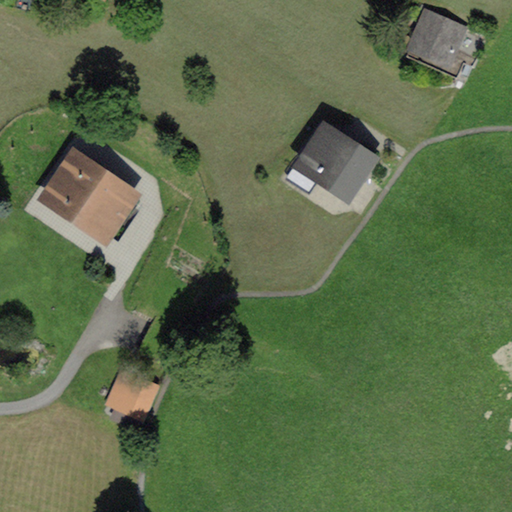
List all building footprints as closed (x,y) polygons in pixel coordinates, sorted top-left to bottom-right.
[(412,44),(450,61),(464,28),(426,12),(412,44)] [(325,127),(301,164),(347,194),(372,157),(325,127)] [(75,157),(49,195),(105,233),(131,195),(75,157)] [(165,361),(179,334),(152,321),(139,348),(165,361)] [(123,369),(109,403),(142,417),(157,383),(123,369)]
